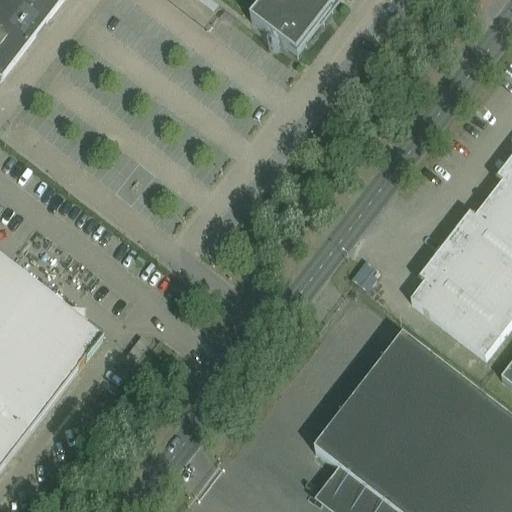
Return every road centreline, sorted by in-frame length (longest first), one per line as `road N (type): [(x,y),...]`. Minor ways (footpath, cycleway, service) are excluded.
road 1 (tertiary): [(271,332),(511,16)]
road 2 (unknown): [(189,268),(399,0)]
road 3 (tertiary): [(271,332),(131,511)]
road 4 (unknown): [(0,113),(85,0)]
